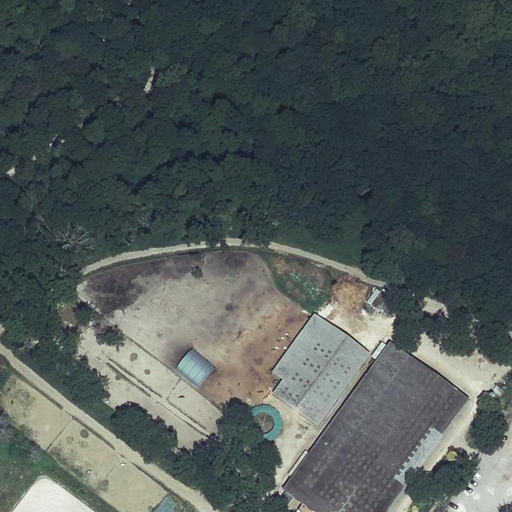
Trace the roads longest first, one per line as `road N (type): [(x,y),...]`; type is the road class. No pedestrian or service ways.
road 1 (track): [(383,325),(480,388),(396,511)]
road 2 (track): [(0,349),(206,511)]
road 3 (track): [(511,339),(293,245)]
